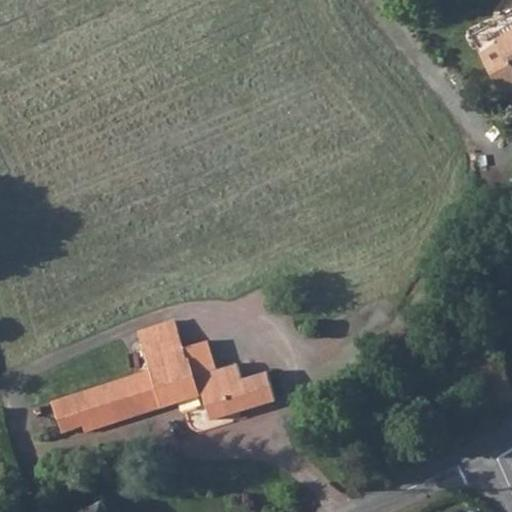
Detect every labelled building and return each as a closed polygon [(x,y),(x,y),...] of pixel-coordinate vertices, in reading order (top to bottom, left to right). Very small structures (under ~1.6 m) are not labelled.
[(511,30),(498,39),(500,43),(480,53),(491,74),(496,84),(500,89),(504,91),(509,92),(511,90),(511,30)] [(184,348),(176,321),(139,332),(151,371),(80,393),(52,403),(62,432),(82,426),(84,432),(203,393),(211,420),(276,400),(268,371),(243,379),(238,363),(217,370),(208,340),(184,348)] [(491,338),(456,353),(465,372),(499,357),(491,338)] [(511,388),(499,357),(465,372),(476,397),(482,412),(511,399),(511,388)] [(469,428),(486,421),(482,412),(476,397),(459,404),(469,428)] [(109,511),(105,503),(106,498),(104,498),(103,502),(86,510),(85,507),(83,508),(84,511),(82,511),(109,511)]
